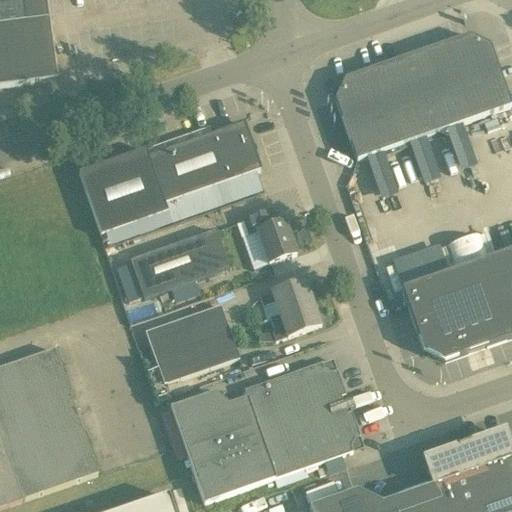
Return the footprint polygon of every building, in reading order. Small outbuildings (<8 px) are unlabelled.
[(0,0),(0,89),(56,82),(48,20),(25,23),(21,0),(0,0)] [(345,81),(335,103),(337,110),(356,164),(511,110),(491,51),(490,48),(468,38),(345,81)] [(260,174),(244,127),(212,138),(209,130),(78,176),(100,239),(168,215),(165,207),(260,174)] [(249,238),(242,240),(254,273),(268,268),(295,258),(284,224),(276,227),(271,213),(243,223),(249,238)] [(144,303),(230,273),(216,234),(130,265),(144,303)] [(511,254),(401,293),(423,354),(444,365),(511,340),(511,254)] [(278,319),(312,307),(304,284),(258,300),(261,310),(273,306),(278,318),(278,319)] [(278,319),(278,318),(270,321),(275,335),(271,336),(274,346),(320,330),(312,307),(278,319)] [(153,362),(229,336),(220,309),(144,334),(153,362)] [(229,336),(153,362),(162,387),(238,363),(229,336)] [(0,511),(97,478),(54,354),(0,372),(0,511)] [(330,377),(322,373),(320,367),(243,394),(245,402),(228,408),(214,396),(169,411),(202,508),(351,456),(349,451),(353,443),(358,441),(350,416),(345,418),(339,401),(344,399),(335,375),(330,377)] [(511,511),(511,463),(503,437),(424,465),(432,489),(381,507),(355,495),(308,511),(511,511)] [(176,511),(169,492),(111,511),(176,511)]
